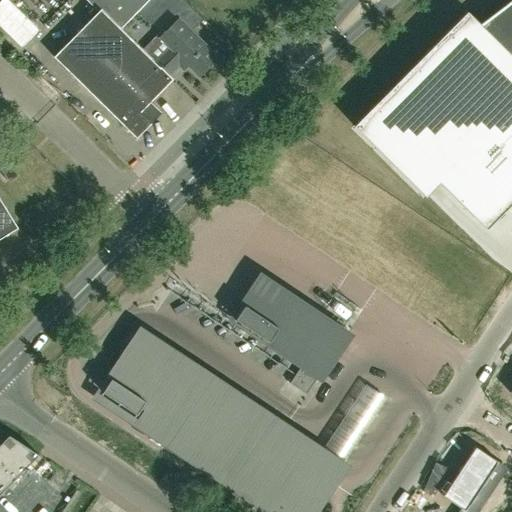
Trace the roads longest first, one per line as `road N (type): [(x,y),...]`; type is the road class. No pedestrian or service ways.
road 1 (secondary): [(0,374),(366,0)]
road 2 (residential): [(176,511),(0,393)]
road 3 (residential): [(381,511),(455,403)]
